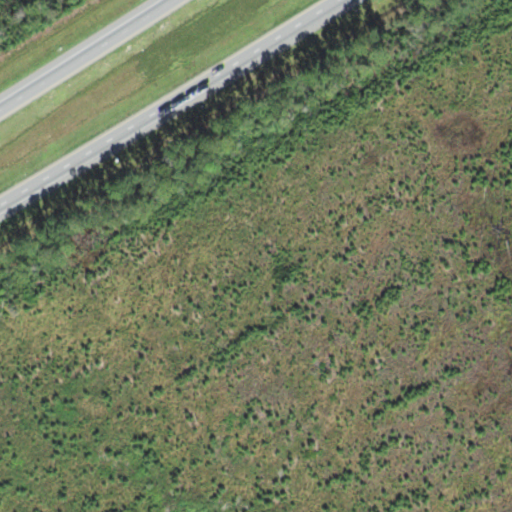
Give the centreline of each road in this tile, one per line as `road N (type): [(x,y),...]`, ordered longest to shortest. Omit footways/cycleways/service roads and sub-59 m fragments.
road 1 (motorway): [(0,204),(337,0)]
road 2 (motorway): [(155,0),(0,99)]
